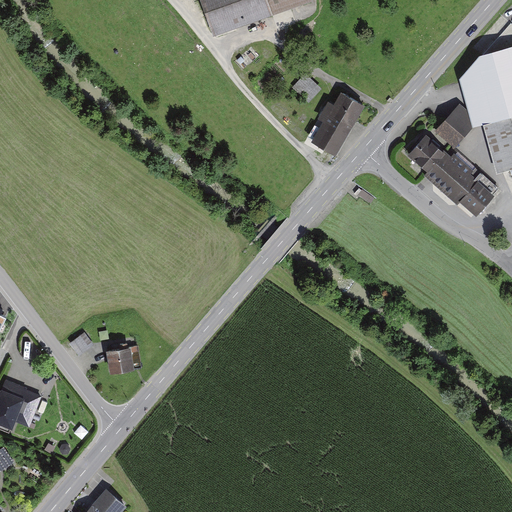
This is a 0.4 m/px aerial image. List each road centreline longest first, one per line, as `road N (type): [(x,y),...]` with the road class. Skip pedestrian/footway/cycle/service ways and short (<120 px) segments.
road 1 (secondary): [(364,148),(120,429)]
road 2 (track): [(171,0),(336,180)]
road 3 (secondary): [(495,0),(364,148)]
road 4 (unclassified): [(120,429),(0,275)]
road 5 (tertiary): [(511,266),(442,218),(364,148)]
